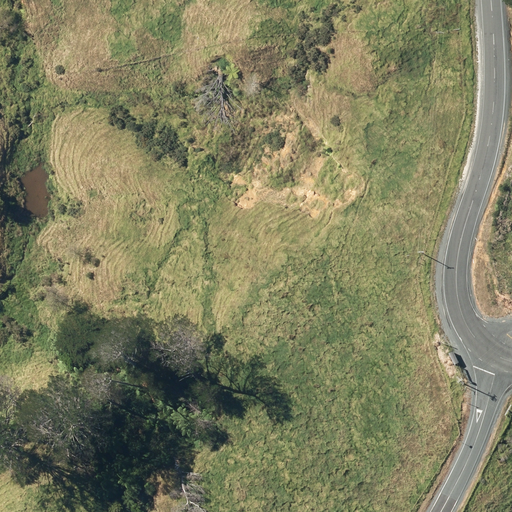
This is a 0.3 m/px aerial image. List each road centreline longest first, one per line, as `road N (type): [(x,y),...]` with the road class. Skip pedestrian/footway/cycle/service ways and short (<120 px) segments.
road 1 (tertiary): [(492,0),(488,145),(456,289),(467,328),(494,356)]
road 2 (unclassified): [(440,511),(477,434),(494,356)]
